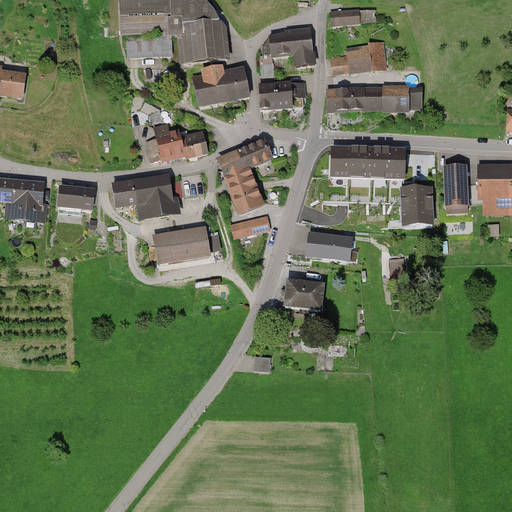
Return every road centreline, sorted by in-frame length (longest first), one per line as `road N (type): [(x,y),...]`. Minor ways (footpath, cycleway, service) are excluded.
road 1 (unclassified): [(312,139),(248,332),(113,511)]
road 2 (residential): [(312,139),(257,132),(196,165),(104,177),(0,163)]
road 3 (unclassified): [(511,146),(312,139)]
road 4 (unclassified): [(312,139),(325,0)]
